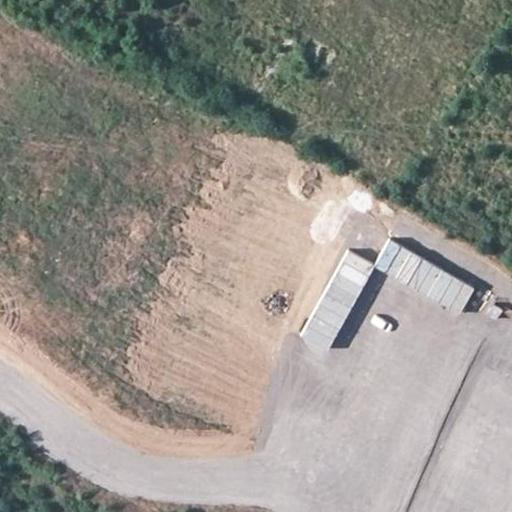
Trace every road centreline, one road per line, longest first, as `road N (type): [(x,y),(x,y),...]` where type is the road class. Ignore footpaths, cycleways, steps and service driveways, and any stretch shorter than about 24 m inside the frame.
road 1 (primary): [(0,104),(171,62),(247,67),(332,108),(345,182),(290,266),(112,335)]
road 2 (primary): [(112,335),(443,399),(511,453)]
road 3 (primary): [(112,335),(511,278)]
road 4 (primary): [(199,0),(0,52)]
